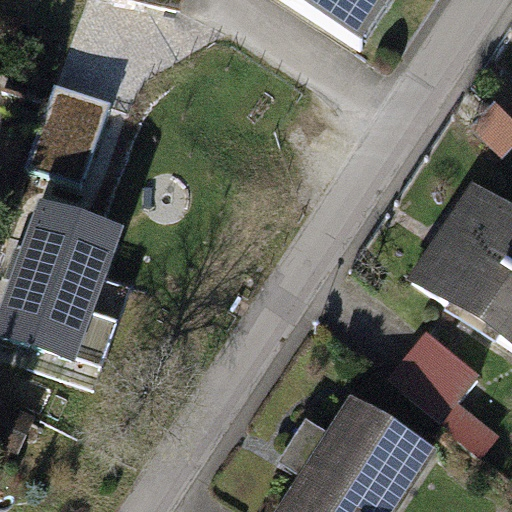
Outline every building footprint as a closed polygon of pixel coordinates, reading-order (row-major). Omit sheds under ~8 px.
[(124,0),(184,16),(188,0),(124,0)] [(400,0),(293,0),(368,49),(400,0)] [(60,86),(39,173),(92,185),(113,99),(60,86)] [(511,206),(485,190),(425,285),(511,339),(511,206)] [(43,191),(0,319),(0,329),(108,366),(125,316),(101,309),(131,221),(43,191)] [(486,376),(433,335),(397,383),(449,423),(486,376)] [(409,511),(445,456),(357,400),(285,511),(409,511)]
